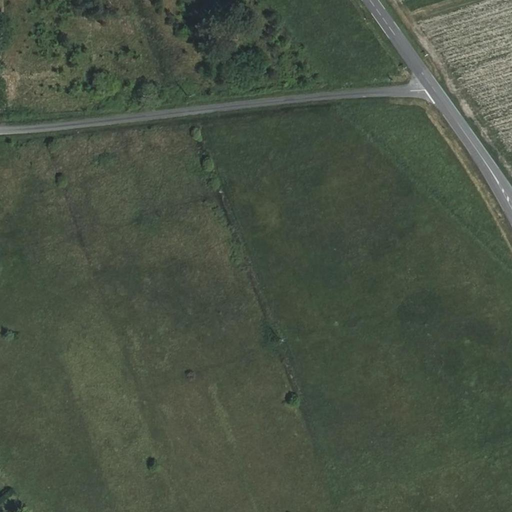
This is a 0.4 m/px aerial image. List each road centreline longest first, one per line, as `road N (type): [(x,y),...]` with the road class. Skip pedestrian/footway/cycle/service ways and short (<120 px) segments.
road 1 (residential): [(438,82),(0,125)]
road 2 (secondary): [(438,82),(511,205)]
